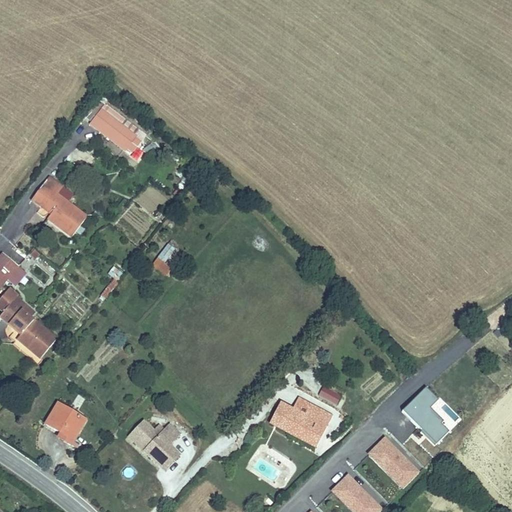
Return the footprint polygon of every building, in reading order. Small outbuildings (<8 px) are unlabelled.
[(147,130),(105,99),(90,118),(125,144),(128,140),(135,146),(147,130)] [(151,141),(139,151),(146,159),(158,148),(151,141)] [(49,214),(74,233),(89,213),(69,198),(59,190),(63,184),(64,183),(50,173),(33,196),(52,211),(49,214)] [(59,190),(69,198),(74,192),(63,184),(59,190)] [(0,246),(0,287),(19,259),(0,246)] [(173,264),(159,253),(153,261),(167,272),(173,264)] [(101,296),(107,300),(124,274),(113,266),(107,275),(112,278),(101,296)] [(16,295),(17,296),(21,290),(23,286),(17,281),(4,299),(10,304),(16,295)] [(17,296),(27,302),(30,296),(21,290),(17,296)] [(5,312),(26,326),(39,310),(27,302),(17,296),(16,295),(10,304),(5,312)] [(65,328),(39,310),(26,326),(29,328),(26,332),(37,339),(51,348),(65,328)] [(37,339),(26,332),(22,337),(33,345),(37,339)] [(337,406),(342,396),(324,386),(318,396),(337,406)] [(85,417),(57,401),(45,423),(57,430),(55,434),(71,442),(85,417)] [(273,426),(301,445),(306,437),(316,443),(330,420),(309,406),(302,417),(280,403),(273,414),(278,418),(273,426)] [(278,418),(273,414),(267,423),(273,426),(278,418)] [(144,421),(131,435),(161,463),(170,454),(176,459),(183,452),(171,441),(181,431),(171,422),(166,428),(161,423),(154,430),(144,421)] [(306,437),(301,445),(311,451),(316,443),(306,437)] [(382,439),(367,455),(402,490),(421,472),(382,439)] [(170,454),(161,463),(167,468),(176,459),(170,454)] [(348,475),(331,491),(350,511),(379,511),(383,509),(348,475)]
